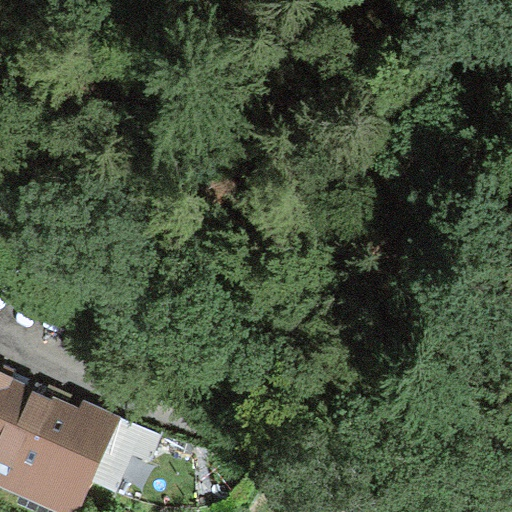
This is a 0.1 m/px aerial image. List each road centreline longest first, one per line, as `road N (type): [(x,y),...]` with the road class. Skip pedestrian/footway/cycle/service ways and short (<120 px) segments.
road 1 (track): [(438,511),(140,406)]
road 2 (residential): [(0,334),(140,406)]
